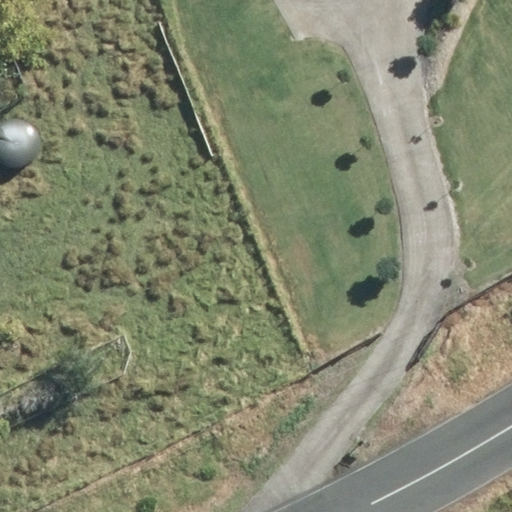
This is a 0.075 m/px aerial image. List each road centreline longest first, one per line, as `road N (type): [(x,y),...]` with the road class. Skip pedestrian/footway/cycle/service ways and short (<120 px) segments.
road 1 (track): [(268,511),(409,344),(399,54),(406,0)]
road 2 (unclassified): [(341,511),(415,482),(511,421)]
